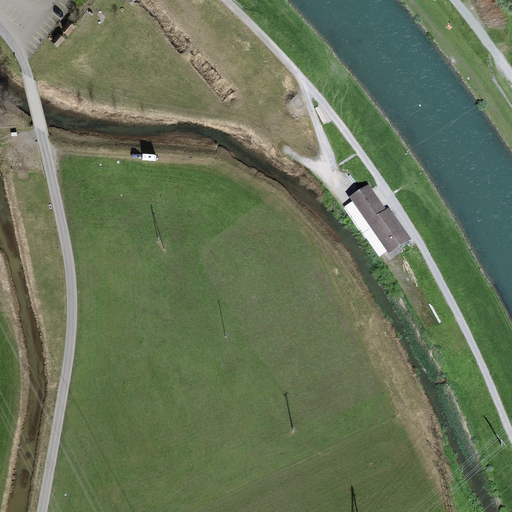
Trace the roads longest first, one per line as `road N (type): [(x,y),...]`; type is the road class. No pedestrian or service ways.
road 1 (track): [(225,0),(374,171),(423,244),(511,415)]
road 2 (unclassified): [(42,511),(72,284),(29,77),(0,27)]
